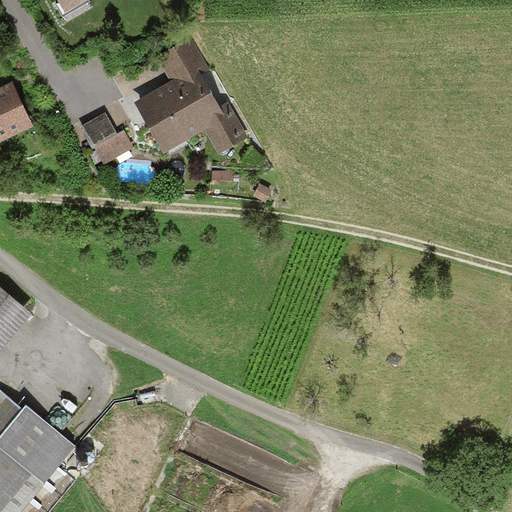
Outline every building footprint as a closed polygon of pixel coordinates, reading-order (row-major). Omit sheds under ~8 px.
[(59,0),(66,12),(87,0),(59,0)] [(172,85),(137,105),(165,154),(204,131),(218,155),(248,137),(246,133),(252,130),(236,102),(231,105),(230,103),(220,109),(198,71),(207,66),(191,39),(157,59),(172,85)] [(0,141),(30,127),(10,86),(0,90),(0,141)] [(106,114),(83,128),(105,166),(135,148),(124,130),(117,134),(106,114)] [(260,184),(253,196),(266,203),(273,191),(260,184)] [(0,353),(28,320),(0,295),(0,353)] [(0,394),(0,511),(19,511),(70,452),(0,394)]
